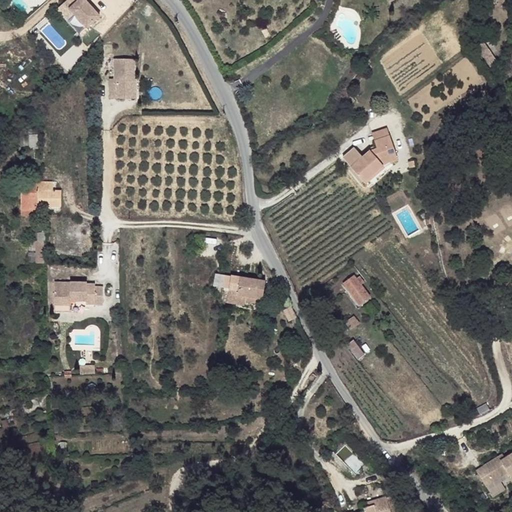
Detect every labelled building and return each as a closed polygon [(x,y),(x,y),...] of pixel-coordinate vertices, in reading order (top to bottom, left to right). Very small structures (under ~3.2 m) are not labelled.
[(100,16),(84,0),(67,0),(67,1),(72,7),(69,9),(87,28),(100,16)] [(497,63),(483,42),(476,47),(490,67),(497,63)] [(76,53),(69,45),(61,51),(68,60),(76,53)] [(128,99),(128,80),(132,80),(132,79),(134,79),(134,59),(114,59),(114,79),(109,79),(109,99),(128,99)] [(389,136),(387,128),(372,133),(374,141),(389,136)] [(38,149),(37,135),(30,135),(30,149),(38,149)] [(383,166),(375,157),(386,155),(390,163),(398,159),(390,136),(389,136),(374,141),(376,147),(377,149),(370,151),(363,158),(355,148),(343,158),(364,182),(383,166)] [(390,163),(386,155),(375,157),(383,166),(390,163)] [(366,185),(385,168),(383,166),(364,182),(366,185)] [(61,206),(61,191),(53,191),(53,183),(37,182),(37,183),(22,183),(21,210),(37,210),(37,206),(61,206)] [(46,263),(45,232),(47,232),(47,230),(47,226),(42,226),(42,232),(38,232),(37,263),(46,263)] [(227,303),(231,276),(226,275),(223,291),(225,291),(223,302),(227,303)] [(370,297),(361,285),(364,283),(360,276),(356,279),(354,275),(343,283),(360,305),(370,297)] [(263,299),(265,282),(231,276),(227,303),(245,306),(245,302),(246,296),(263,299)] [(505,295),(501,286),(504,285),(501,279),(487,285),(493,300),(505,295)] [(103,304),(103,287),(95,287),(95,284),(87,284),(87,282),(54,282),(54,311),(70,311),(71,301),(71,298),(81,298),(81,301),(86,301),(86,304),(103,304)] [(283,293),(278,284),(274,287),(278,295),(283,293)] [(262,304),(263,299),(246,296),(245,302),(262,304)] [(296,317),(291,307),(287,309),(284,311),(289,321),(296,317)] [(350,329),(360,323),(354,316),(345,322),(350,329)] [(365,354),(354,340),(347,346),(358,360),(365,354)] [(95,373),(95,365),(80,366),(80,374),(95,373)] [(477,411),(472,404),(467,408),(472,415),(477,411)] [(15,423),(26,420),(24,415),(13,418),(15,423)] [(510,477),(511,475),(511,453),(505,458),(500,461),(498,457),(476,471),(486,487),(498,479),(508,473),(510,477)] [(504,489),(498,479),(486,487),(492,497),(504,489)] [(390,511),(389,509),(397,507),(393,495),(386,497),(376,500),(377,504),(363,508),(364,511),(361,511),(390,511)] [(377,504),(376,500),(362,504),(363,508),(377,504)]
